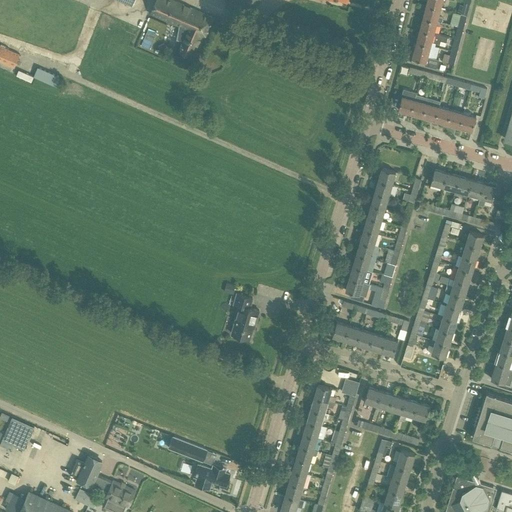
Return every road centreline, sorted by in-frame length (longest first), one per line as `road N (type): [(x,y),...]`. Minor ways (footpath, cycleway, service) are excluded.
road 1 (unknown): [(0,262),(286,389)]
road 2 (residential): [(242,511),(0,403)]
road 3 (secondary): [(301,339),(364,124)]
road 4 (secondary): [(249,511),(298,347)]
road 5 (residential): [(298,347),(457,397)]
road 6 (residential): [(459,389),(301,339)]
road 7 (residential): [(511,165),(364,124)]
road 8 (residential): [(459,389),(496,277),(511,261)]
road 9 (secondary): [(364,124),(397,0)]
road 10 (residential): [(421,511),(457,397)]
